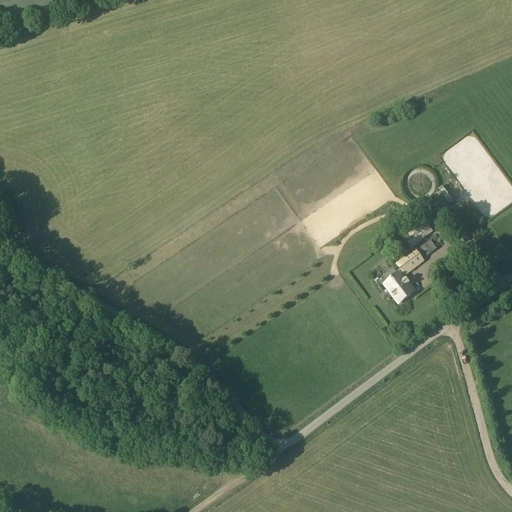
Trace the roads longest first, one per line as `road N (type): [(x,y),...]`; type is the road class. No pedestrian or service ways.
road 1 (unclassified): [(452,324),(275,449),(181,354),(0,249)]
road 2 (track): [(511,492),(489,462),(452,324)]
